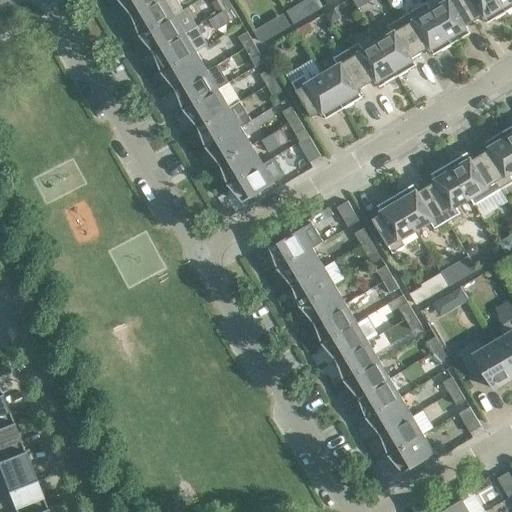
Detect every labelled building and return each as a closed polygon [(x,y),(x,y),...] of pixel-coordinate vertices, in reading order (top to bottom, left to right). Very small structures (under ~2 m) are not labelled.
[(118,0),(126,8),(129,6),(134,14),(156,0),(118,0)] [(183,9),(177,0),(156,0),(134,14),(138,21),(135,23),(139,36),(174,15),(183,9)] [(232,6),(228,0),(216,0),(223,11),(232,6)] [(353,0),(359,9),(373,1),(372,0),(353,0)] [(475,21),(462,0),(444,0),(445,1),(431,9),(452,44),(470,34),(466,26),(475,21)] [(506,12),(498,0),(462,0),(475,21),(483,16),(488,23),(506,12)] [(511,0),(498,0),(506,12),(511,8),(511,0)] [(427,2),(413,11),(400,18),(421,53),(429,48),(434,55),(452,44),(431,9),(427,2)] [(238,17),(232,6),(223,11),(229,22),(238,17)] [(333,9),(324,14),(329,22),(335,19),(336,14),(333,9)] [(185,33),(174,15),(139,36),(148,45),(151,43),(156,51),(185,33)] [(421,53),(400,18),(387,26),(391,33),(377,41),(398,76),(416,66),(412,58),(421,53)] [(261,44),(275,36),(267,23),(254,31),(261,44)] [(302,38),(314,31),(309,24),(298,30),(302,38)] [(254,43),(247,32),(238,37),(245,48),(254,43)] [(196,52),(185,33),(156,51),(160,58),(157,60),(161,73),(196,52)] [(398,76),(377,41),(363,50),(359,43),(346,50),(367,85),(375,80),(380,87),(398,76)] [(260,54),(254,43),(245,48),(251,59),(260,54)] [(276,43),(265,49),(271,60),(278,56),(279,50),(276,43)] [(207,46),(196,52),(161,73),(170,83),(173,81),(178,88),(207,70),(218,64),(207,46)] [(367,85),(346,50),(333,58),(337,65),(323,73),(344,108),(362,98),(358,90),(367,85)] [(276,80),(269,69),(260,74),(267,86),(276,80)] [(218,89),(207,70),(178,88),(182,96),(179,98),(183,110),(218,89)] [(344,108),(323,73),(309,82),(305,75),(291,83),(312,117),(321,112),(326,119),(344,108)] [(283,91),(276,80),(267,86),(274,97),(283,91)] [(230,108),(218,89),(183,110),(192,120),(195,118),(200,126),(230,108)] [(240,102),(230,108),(200,126),(204,133),(201,135),(206,148),(241,127),(251,121),(240,102)] [(298,118),(291,106),(282,112),(289,123),(298,118)] [(305,129),(298,118),(289,123),(296,134),(305,129)] [(511,125),(503,131),(511,145),(511,125)] [(252,145),(241,127),(206,148),(214,157),(218,155),(222,163),(252,145)] [(270,153),(287,142),(280,130),(262,141),(270,153)] [(511,173),(511,145),(503,131),(485,142),(486,143),(490,149),(481,154),(501,189),(511,182),(511,177),(510,174),(511,173)] [(321,156),(309,136),(298,143),(310,162),(321,156)] [(263,164),(252,145),(222,163),(227,170),(223,172),(228,185),(263,164)] [(449,163),(470,198),(474,205),(501,189),(481,154),(472,160),(468,153),(467,152),(449,163)] [(263,164),(228,185),(236,195),(240,193),(245,201),(274,183),(273,181),(283,175),(273,158),(263,164)] [(470,198),(449,163),(431,174),(432,175),(436,181),(427,187),(447,221),(460,214),(456,206),(470,198)] [(413,184),(395,195),(416,230),(430,222),(435,229),(447,221),(427,187),(418,192),(414,186),(414,185),(413,184)] [(416,230),(395,195),(377,206),(378,207),(382,213),(372,219),(393,254),(406,246),(402,238),(416,230)] [(359,220),(348,201),(337,208),(348,227),(359,220)] [(370,239),(364,228),(354,233),(361,244),(370,239)] [(273,257),(278,269),(313,248),(301,229),(271,246),(276,255),(273,257)] [(511,237),(511,236),(499,243),(505,253),(511,249),(511,237)] [(377,250),(370,239),(361,244),(368,256),(377,250)] [(492,249),(490,255),(493,260),(502,255),(497,247),(492,249)] [(324,267),(313,248),(278,269),(286,279),(290,277),(294,284),(324,267)] [(392,276),(386,265),(377,271),(384,282),(392,276)] [(335,285),(324,267),(294,284),(299,292),(295,294),(300,306),(335,285)] [(451,271),(446,270),(441,272),(449,286),(457,281),(451,271)] [(399,288),(392,276),(384,282),(390,293),(399,288)] [(346,304),(335,285),(300,306),(308,316),(312,314),(316,322),(346,304)] [(429,297),(423,286),(410,294),(417,305),(429,297)] [(461,287),(448,295),(454,305),(459,307),(470,300),(461,287)] [(415,314),(408,303),(399,308),(406,319),(415,314)] [(357,323),(346,304),(316,322),(321,330),(317,332),(322,344),(357,323)] [(421,325),(415,314),(406,319),(413,330),(421,325)] [(511,318),(501,325),(506,334),(494,342),(511,371),(511,318)] [(368,341),(357,323),(322,344),(331,354),(334,352),(339,359),(368,341)] [(426,342),(433,353),(442,348),(435,337),(426,342)] [(511,379),(511,378),(511,377),(511,371),(494,342),(482,349),(477,339),(456,351),(469,373),(480,366),(494,389),(501,384),(503,386),(511,380),(511,379)] [(379,360),(368,341),(339,359),(343,366),(340,369),(344,381),(379,360)] [(448,359),(442,348),(433,353),(439,365),(448,359)] [(390,379),(379,360),(344,381),(353,391),(356,389),(360,396),(390,379)] [(459,388),(452,377),(443,382),(449,394),(459,388)] [(401,397),(390,379),(360,396),(365,404),(362,406),(366,418),(401,397)] [(473,386),(469,380),(464,383),(468,389),(473,386)] [(465,399),(459,388),(449,394),(456,405),(465,399)] [(2,394),(2,393),(0,393),(0,426),(13,422),(13,421),(12,421),(1,394),(2,394)] [(412,416),(401,397),(366,418),(375,428),(378,426),(382,433),(412,416)] [(481,426),(470,407),(459,413),(470,433),(481,426)] [(423,434),(412,416),(382,433),(387,441),(384,443),(388,455),(423,434)] [(13,422),(0,426),(0,460),(24,450),(13,423),(13,422)] [(435,454),(423,434),(388,455),(397,465),(400,463),(405,471),(435,454)] [(24,451),(24,450),(0,460),(0,493),(35,479),(35,478),(35,479),(24,451)] [(511,495),(511,478),(508,472),(497,478),(509,498),(511,495)] [(36,480),(35,479),(0,493),(0,511),(36,511),(47,508),(47,507),(46,507),(35,480),(36,480)] [(469,511),(462,499),(440,511),(469,511)]
